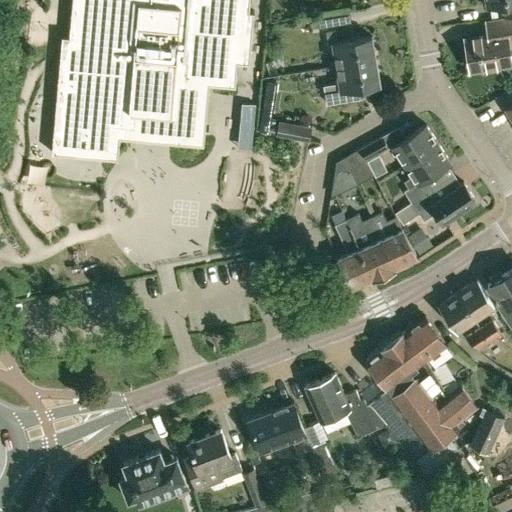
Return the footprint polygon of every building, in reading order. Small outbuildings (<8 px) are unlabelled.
[(65,28),(54,145),(119,151),(121,130),(204,137),(210,76),(236,79),(238,55),(251,56),(255,4),(251,4),(250,0),(74,0),(72,28),(65,28)] [(491,15),(511,11),(511,0),(484,0),(486,6),(489,6),(491,15)] [(319,26),(351,21),(349,9),(317,14),(319,26)] [(465,38),(470,68),(511,61),(507,40),(511,39),(511,15),(486,20),(488,33),(465,38)] [(332,43),(336,65),(375,58),(371,35),(337,41),(335,29),(325,30),(327,43),(332,43)] [(326,102),(360,96),(360,93),(366,90),(365,85),(379,82),(375,58),(336,65),(339,84),(324,86),(326,102)] [(259,129),(276,131),(278,123),(272,122),(278,81),(266,79),(259,129)] [(511,100),(502,107),(511,122),(511,100)] [(241,116),(253,117),(255,103),(242,102),(241,116)] [(310,127),(278,121),(278,123),(276,131),(276,133),(308,139),(310,127)] [(405,136),(391,143),(404,163),(438,142),(425,122),(405,136)] [(381,134),(359,147),(366,158),(378,151),(387,145),(381,134)] [(403,189),(410,200),(432,187),(425,177),(450,160),(438,142),(404,163),(412,175),(404,180),(408,186),(403,189)] [(186,167),(263,176),(265,156),(189,147),(186,167)] [(359,147),(348,153),(355,165),(366,159),(366,158),(359,147)] [(333,178),(350,168),(344,155),(336,160),(333,178)] [(463,180),(460,182),(438,197),(432,187),(410,200),(395,210),(402,222),(418,212),(423,219),(435,211),(442,222),(476,200),(463,180)] [(382,209),(371,214),(395,266),(416,256),(402,224),(391,229),(382,209)] [(358,211),(345,216),(345,217),(373,276),(395,266),(394,266),(395,266),(371,214),(361,218),(358,211)] [(372,277),(373,276),(345,217),(334,222),(347,250),(336,254),(335,254),(350,286),(372,276),(372,277)] [(433,244),(421,225),(407,234),(419,253),(433,244)] [(489,277),(491,280),(487,283),(511,320),(511,266),(501,274),(499,270),(489,277)] [(477,277),(458,289),(475,315),(494,303),(477,277)] [(456,328),(475,315),(458,289),(437,302),(456,328)] [(404,329),(403,329),(426,359),(447,343),(425,315),(404,330),(404,329)] [(491,318),(480,326),(490,340),(501,333),(491,318)] [(480,326),(465,335),(478,348),(490,340),(480,326)] [(387,386),(385,388),(390,395),(414,379),(409,372),(426,359),(403,329),(365,358),(387,386)] [(409,372),(414,379),(390,395),(385,388),(366,402),(365,402),(368,410),(373,406),(403,442),(415,456),(427,474),(456,457),(438,434),(445,429),(431,411),(433,410),(427,402),(445,390),(426,359),(409,372)] [(386,422),(403,442),(373,406),(368,410),(365,402),(366,402),(363,396),(360,398),(355,388),(344,392),(335,370),(305,383),(320,419),(346,408),(358,435),(386,422)] [(459,385),(448,394),(445,390),(427,402),(433,410),(431,411),(445,429),(438,434),(456,457),(464,452),(449,434),(459,426),(455,421),(476,405),(459,385)] [(297,451),(311,446),(303,426),(293,399),(247,417),(260,449),(292,436),(297,451)] [(508,466),(508,465),(511,456),(511,434),(506,432),(509,426),(501,422),(505,415),(486,406),(470,443),(487,450),(485,455),(508,466)] [(325,430),(320,419),(303,426),(311,446),(323,440),(323,439),(328,437),(325,430)] [(189,440),(195,454),(185,458),(196,486),(209,481),(210,485),(213,487),(218,487),(221,486),(225,483),(226,479),(224,475),(242,468),(236,451),(230,454),(220,427),(189,440)] [(311,446),(320,465),(326,480),(337,475),(335,470),(323,440),(311,446)] [(254,467),(255,469),(263,466),(255,447),(248,450),(254,467)] [(160,448),(123,462),(128,474),(121,477),(129,499),(137,496),(140,505),(189,486),(177,455),(164,460),(160,448)] [(267,501),(255,469),(254,467),(242,471),(256,505),(267,501)] [(328,486),(312,491),(317,511),(325,511),(335,510),(328,486)] [(317,511),(312,491),(299,494),(304,511),(317,511)] [(304,511),(299,494),(287,497),(290,511),(304,511)] [(290,511),(287,497),(273,501),(275,511),(290,511)] [(275,511),(273,501),(261,504),(262,511),(275,511)]
